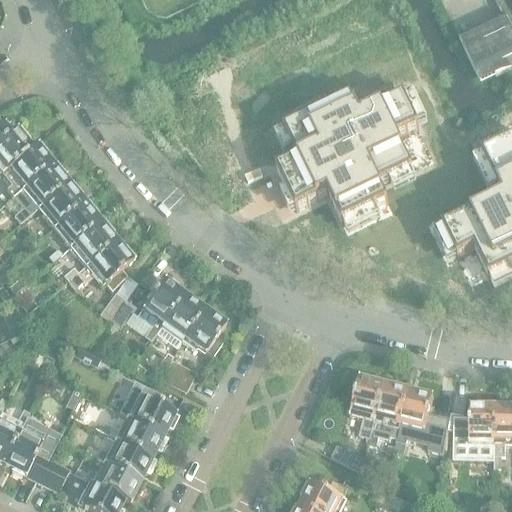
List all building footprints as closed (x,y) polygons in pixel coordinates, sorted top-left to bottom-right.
[(459,40),(480,85),(511,69),(511,0),(493,0),(505,24),(463,45),(460,39),(459,40)] [(297,163),(276,173),(296,215),(328,200),(342,229),(343,229),(356,255),(377,244),(385,261),(443,233),(457,263),(475,255),(489,284),(511,273),(511,125),(412,173),(397,142),(419,132),(404,100),(360,121),(351,101),(283,134),(297,163)] [(9,171),(35,149),(29,142),(32,139),(23,128),(20,130),(13,122),(0,132),(0,176),(1,177),(9,171)] [(25,191),(53,168),(46,160),(50,157),(40,146),(37,149),(36,148),(35,148),(35,149),(9,171),(1,177),(11,189),(7,193),(13,200),(21,194),(25,191)] [(41,210),(69,187),(62,179),(66,177),(56,165),(53,168),(25,191),(21,194),(13,200),(23,212),(29,219),(28,219),(29,220),(37,213),(41,210)] [(54,233),(57,230),(84,206),(78,199),(82,196),(72,184),(69,187),(41,210),(50,220),(46,223),(54,233)] [(70,252),(74,249),(100,226),(94,218),(97,215),(88,204),(84,206),(57,230),(66,239),(62,242),(70,252)] [(28,219),(29,219),(23,212),(14,220),(20,227),(28,219)] [(69,285),(117,245),(110,237),(113,234),(104,223),(100,226),(74,249),(81,259),(78,262),(85,270),(77,276),(73,271),(64,279),(68,285),(69,285)] [(105,286),(132,264),(131,263),(135,260),(125,249),(122,252),(117,245),(69,285),(74,292),(83,285),(85,286),(97,276),(105,286)] [(53,266),(62,259),(57,253),(48,260),(53,266)] [(163,328),(184,299),(163,283),(136,321),(150,331),(143,341),(149,346),(156,337),(163,328)] [(181,346),(205,314),(197,308),(199,304),(187,295),(184,299),(163,328),(156,337),(177,353),(181,346)] [(112,325),(124,308),(114,300),(102,317),(112,325)] [(121,332),(134,315),(124,308),(112,325),(121,332)] [(17,323),(12,313),(0,318),(0,326),(2,331),(17,323)] [(215,342),(225,328),(205,314),(181,346),(190,353),(193,350),(204,358),(205,356),(212,361),(222,347),(215,342)] [(101,359),(89,353),(80,349),(74,359),(96,370),(101,359)] [(163,381),(172,365),(174,359),(167,356),(156,377),(163,381)] [(133,368),(121,362),(118,368),(129,374),(133,368)] [(185,397),(195,377),(172,365),(163,381),(161,385),(185,397)] [(371,442),(385,387),(359,381),(350,420),(363,423),(359,439),(370,442),(371,442)] [(171,433),(178,420),(174,418),(175,417),(157,407),(161,399),(134,385),(117,416),(127,422),(131,424),(163,440),(167,431),(171,433)] [(402,428),(410,394),(408,393),(409,389),(395,386),(394,389),(385,387),(371,442),(370,442),(369,448),(376,450),(378,442),(389,445),(390,442),(397,443),(397,442),(401,428),(402,428)] [(429,418),(433,399),(410,394),(402,428),(401,428),(397,442),(397,443),(394,455),(400,457),(404,444),(407,445),(411,430),(421,433),(421,437),(435,440),(437,420),(429,418)] [(495,471),(496,409),(486,408),(486,404),(472,403),(472,409),(469,409),(469,422),(464,422),(460,449),(460,460),(491,460),(491,471),(495,471)] [(511,404),(505,405),(505,409),(496,409),(495,471),(501,471),(502,461),(506,461),(506,445),(511,445),(511,404)] [(0,467),(1,468),(30,411),(25,409),(18,423),(0,414),(0,467)] [(28,429),(34,418),(28,415),(30,412),(30,411),(1,468),(12,473),(11,475),(20,480),(21,478),(23,479),(35,458),(45,438),(28,429)] [(160,456),(167,442),(163,440),(131,424),(125,437),(120,435),(116,444),(151,463),(156,454),(160,456)] [(107,439),(110,434),(99,428),(97,434),(107,439)] [(155,465),(151,463),(116,444),(109,457),(99,452),(98,454),(88,450),(85,455),(104,465),(104,467),(108,469),(140,485),(145,476),(148,478),(155,465)] [(367,465),(337,450),(331,462),(364,478),(367,465)] [(47,464),(35,458),(23,479),(57,497),(68,475),(47,464)] [(144,487),(140,485),(108,469),(101,481),(87,474),(86,476),(77,471),(74,477),(88,484),(124,503),(123,504),(129,507),(133,498),(137,500),(144,487)] [(119,511),(123,504),(124,503),(88,484),(84,493),(88,495),(80,510),(84,511),(119,511)] [(337,511),(348,493),(333,485),(328,495),(311,486),(310,487),(307,485),(300,499),(304,501),(300,508),(306,511),(337,511)] [(392,511),(400,511),(405,503),(382,492),(376,504),(392,511)]
